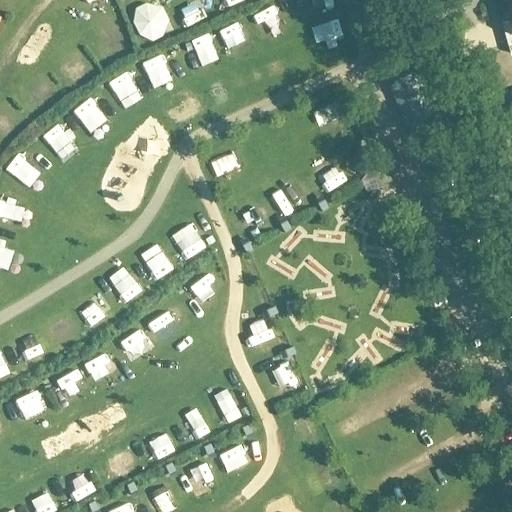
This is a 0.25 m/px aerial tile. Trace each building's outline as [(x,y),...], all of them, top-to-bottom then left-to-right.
[(208,0),(184,0),(194,26),(215,18),(208,0)] [(247,0),(224,0),(229,12),(249,5),(247,0)] [(134,13),(144,41),(175,30),(165,2),(134,13)] [(258,14),(269,42),(289,34),(278,6),(258,14)] [(122,15),(103,19),(108,39),(127,34),(122,15)] [(234,59),(252,54),(242,24),(224,30),(234,59)] [(199,39),(182,46),(190,66),(207,59),(199,39)] [(148,56),(152,80),(170,77),(166,53),(148,56)] [(117,102),(138,94),(129,71),(108,79),(117,102)] [(35,89),(43,107),(61,98),(52,80),(35,89)] [(76,102),(88,132),(106,125),(94,95),(76,102)] [(330,107),(333,133),(354,130),(350,104),(330,107)] [(42,132),(60,156),(76,144),(57,120),(42,132)] [(19,151),(6,166),(29,186),(42,170),(19,151)] [(249,172),(240,154),(225,161),(234,180),(249,172)] [(224,163),(214,168),(223,186),(233,181),(224,163)] [(333,198),(347,191),(333,164),(319,172),(333,198)] [(294,219),(308,211),(294,184),(280,192),(294,219)] [(0,193),(0,212),(18,216),(21,197),(0,193)] [(251,205),(260,237),(281,230),(271,199),(251,205)] [(325,201),(318,204),(322,212),(328,209),(325,201)] [(347,215),(269,249),(275,264),(353,230),(347,215)] [(179,228),(190,257),(209,250),(197,221),(179,228)] [(287,222),(280,226),(284,234),(290,231),(287,222)] [(145,256),(165,282),(182,269),(162,243),(145,256)] [(249,244),(242,247),(246,255),(253,252),(249,244)] [(0,246),(0,269),(7,272),(13,251),(0,246)] [(370,253),(286,290),(345,424),(362,416),(364,422),(377,416),(375,410),(388,405),(390,410),(415,399),(412,394),(425,388),(415,367),(419,365),(414,354),(409,343),(406,345),(396,322),(400,321),(390,299),(396,296),(391,285),(385,273),(380,275),(370,253)] [(125,280),(111,287),(122,308),(136,300),(125,280)] [(200,313),(218,303),(206,280),(188,290),(200,313)] [(175,304),(155,313),(163,332),(184,323),(175,304)] [(274,308),(266,311),(269,318),(277,314),(274,308)] [(59,346),(76,341),(66,312),(50,317),(59,346)] [(144,367),(161,355),(141,326),(124,338),(144,367)] [(25,365),(42,356),(29,333),(12,342),(25,365)] [(293,348),(284,351),(287,358),(295,355),(293,348)] [(87,361),(102,385),(118,375),(103,351),(87,361)] [(0,378),(13,374),(6,352),(0,354),(0,378)] [(54,376),(66,408),(87,400),(75,368),(54,376)] [(271,374),(263,377),(268,395),(277,392),(271,374)] [(27,417),(43,410),(35,391),(19,398),(27,417)] [(0,431),(11,427),(2,406),(0,407),(0,431)] [(318,414),(308,419),(317,438),(327,434),(318,414)] [(187,429),(196,447),(212,440),(203,421),(187,429)] [(248,426),(241,429),(245,438),(252,434),(248,426)] [(0,443),(14,437),(10,429),(0,433),(0,443)] [(209,445),(202,448),(206,457),(213,453),(209,445)] [(229,445),(212,454),(227,482),(243,473),(229,445)] [(109,465),(117,484),(133,476),(125,458),(109,465)] [(171,464),(164,468),(168,476),(175,473),(171,464)] [(342,468),(323,471),(326,490),(345,487),(342,468)] [(87,474),(65,482),(73,504),(95,496),(87,474)] [(146,507),(161,503),(156,482),(141,486),(146,507)] [(132,483),(125,487),(129,495),(136,492),(132,483)] [(32,511),(57,511),(44,486),(24,496),(32,511)] [(360,511),(355,499),(329,511),(328,511),(360,511)] [(94,503),(87,506),(89,511),(95,511),(98,511),(94,503)]
